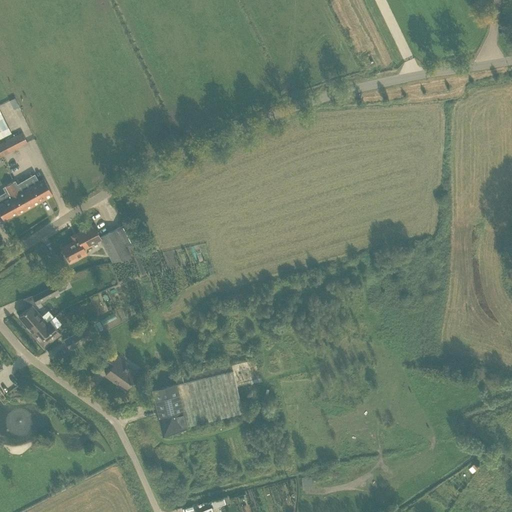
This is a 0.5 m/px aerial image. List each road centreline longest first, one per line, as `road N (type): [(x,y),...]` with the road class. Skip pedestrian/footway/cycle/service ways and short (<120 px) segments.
road 1 (unclassified): [(0,261),(111,190),(307,102),(511,60)]
road 2 (unclassified): [(153,511),(117,436),(32,363),(0,323)]
